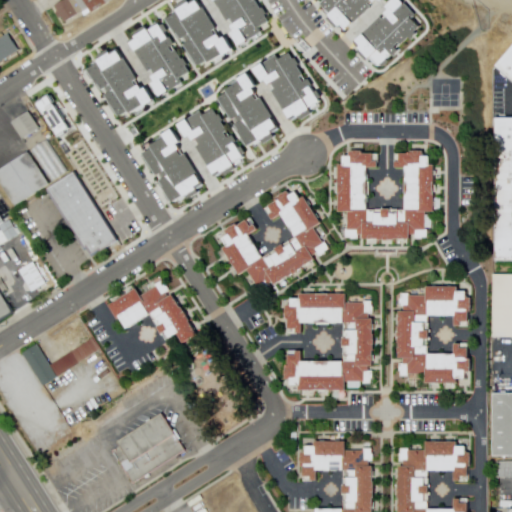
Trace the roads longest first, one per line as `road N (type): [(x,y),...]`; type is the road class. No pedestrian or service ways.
road 1 (residential): [(279,413),(20,0)]
road 2 (residential): [(309,157),(0,349)]
road 3 (residential): [(456,160),(457,232),(484,288),(483,511)]
road 4 (residential): [(0,96),(143,0)]
road 5 (residential): [(309,157),(348,133),(427,133),(448,140),(456,160)]
